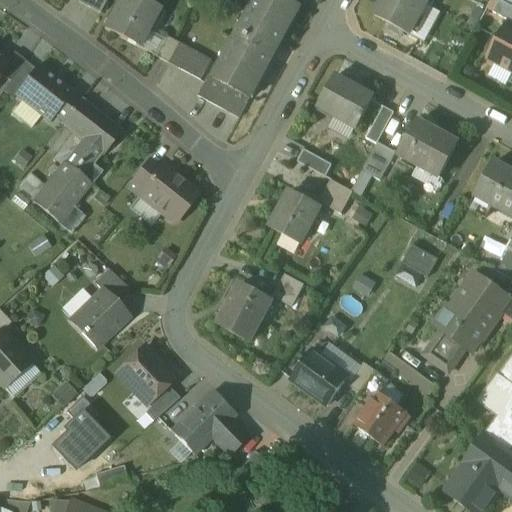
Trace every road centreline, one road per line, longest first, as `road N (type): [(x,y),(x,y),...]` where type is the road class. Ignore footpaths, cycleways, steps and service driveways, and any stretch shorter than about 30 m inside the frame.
road 1 (residential): [(158,321),(413,511)]
road 2 (residential): [(18,0),(237,183)]
road 3 (residential): [(324,28),(511,128)]
road 4 (residential): [(237,183),(324,28)]
road 5 (residential): [(158,321),(237,183)]
